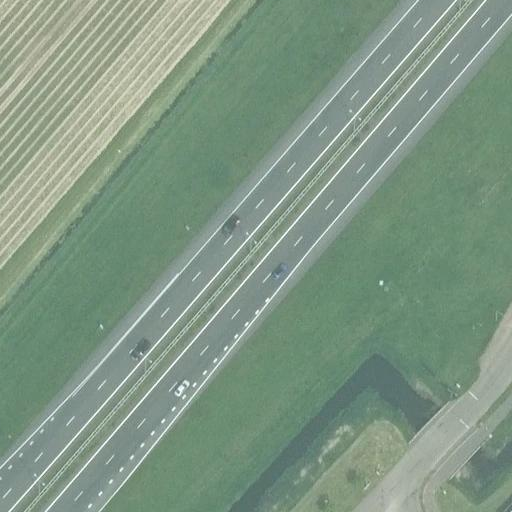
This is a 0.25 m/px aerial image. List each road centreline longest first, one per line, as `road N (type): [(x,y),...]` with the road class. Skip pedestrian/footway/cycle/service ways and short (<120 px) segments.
road 1 (trunk): [(61,511),(504,0)]
road 2 (trunk): [(439,0),(0,501)]
road 3 (unclassified): [(511,355),(384,497)]
